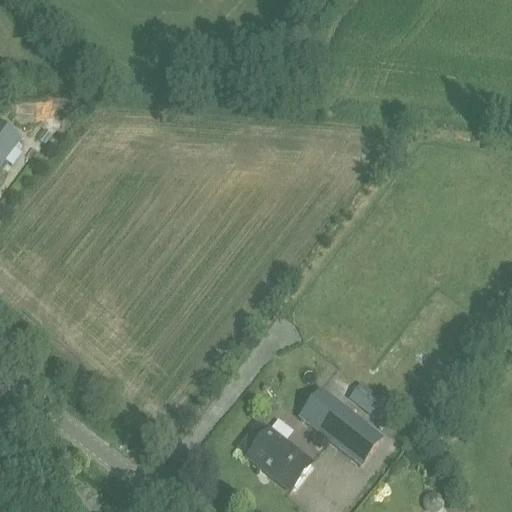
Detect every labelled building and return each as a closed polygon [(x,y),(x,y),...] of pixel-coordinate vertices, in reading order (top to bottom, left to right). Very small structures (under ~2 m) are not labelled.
[(32,138),(44,148),(56,133),(56,132),(60,127),(48,118),(44,123),(44,124),(44,123),(32,138)] [(0,127),(0,167),(19,142),(0,127)] [(392,412),(359,386),(347,402),(380,427),(392,412)] [(383,441),(321,392),(299,421),(361,469),(383,441)] [(312,466),(268,432),(247,460),(291,494),(312,466)]
